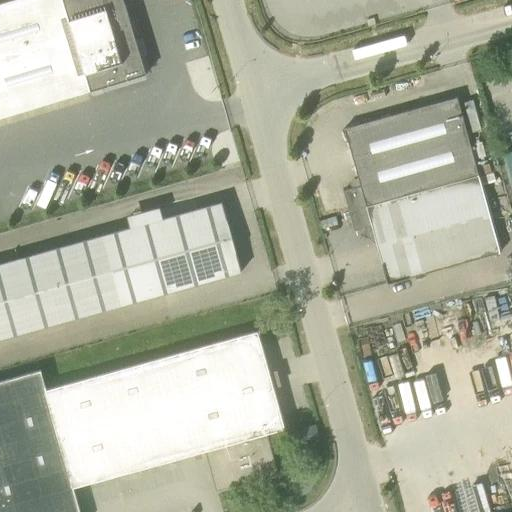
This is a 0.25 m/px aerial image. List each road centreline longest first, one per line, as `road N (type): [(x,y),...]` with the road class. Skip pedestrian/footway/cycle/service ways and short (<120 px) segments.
road 1 (unclassified): [(255,102),(362,511)]
road 2 (unclassified): [(255,102),(511,26)]
